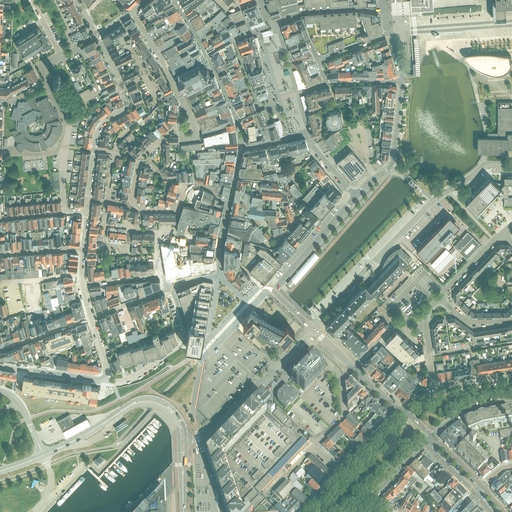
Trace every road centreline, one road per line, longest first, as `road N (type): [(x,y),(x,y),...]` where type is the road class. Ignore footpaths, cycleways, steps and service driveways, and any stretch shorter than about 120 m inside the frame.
road 1 (residential): [(311,327),(432,200),(485,165),(511,165)]
road 2 (residential): [(197,184),(186,184),(177,210),(131,203),(138,159),(178,124)]
road 3 (residential): [(311,327),(274,290),(355,196)]
road 4 (residential): [(314,447),(344,415),(338,374),(313,350),(286,376)]
road 5 (residential): [(104,380),(141,373),(183,344),(185,327),(167,289)]
road 6 (residential): [(355,196),(392,164),(402,81)]
road 7 (tertiary): [(185,439),(205,439),(275,365)]
road 8 (residential): [(355,196),(312,145),(297,93)]
